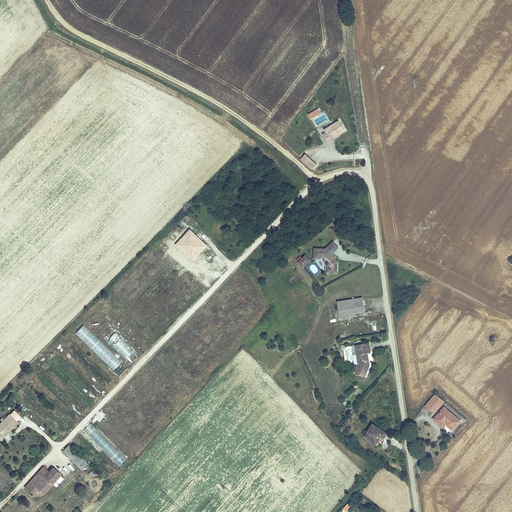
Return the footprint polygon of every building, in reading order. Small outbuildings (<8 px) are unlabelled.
[(310,119),(321,113),(318,108),(307,114),(310,119)] [(337,134),(345,130),(339,120),(324,129),(326,132),(322,134),(327,142),(331,140),(330,138),(337,134)] [(311,168),(316,163),(305,152),(300,157),(311,168)] [(315,243),(315,252),(322,252),(324,250),(327,253),(325,255),(328,259),(328,266),(338,266),(338,255),(331,248),(339,240),(333,235),(326,242),(315,243)] [(299,257),(302,260),(309,252),(306,250),(299,257)] [(309,252),(302,260),(304,262),(312,255),(309,252)] [(361,298),(336,303),(338,313),(363,308),(361,298)] [(112,312),(109,315),(122,328),(125,324),(112,312)] [(98,332),(131,364),(139,356),(106,323),(98,332)] [(75,333),(113,371),(122,362),(83,325),(75,333)] [(70,338),(62,347),(106,390),(115,382),(70,338)] [(368,350),(371,349),(369,340),(359,342),(360,348),(356,349),(359,362),(355,371),(366,375),(370,362),(368,350)] [(48,360),(94,403),(102,395),(56,351),(48,360)] [(90,406),(46,362),(38,370),(82,415),(90,406)] [(122,363),(114,371),(119,376),(126,368),(122,363)] [(70,423),(78,414),(33,373),(25,381),(70,423)] [(24,384),(16,393),(61,437),(69,428),(24,384)] [(435,392),(426,403),(433,410),(444,399),(435,392)] [(444,405),(433,417),(440,422),(442,419),(453,428),(460,419),(444,405)] [(0,436),(3,439),(16,425),(8,417),(3,423),(1,421),(0,422),(0,424),(1,425),(0,426),(0,436)] [(84,431),(116,464),(123,457),(91,424),(84,431)] [(374,425),(365,438),(377,446),(382,438),(384,439),(387,434),(374,425)] [(72,442),(99,464),(105,457),(78,435),(72,442)] [(83,470),(90,464),(71,446),(64,452),(83,470)] [(45,478),(49,473),(44,468),(40,473),(45,478)] [(31,482),(42,493),(43,494),(62,475),(54,469),(49,473),(45,478),(40,473),(31,482)] [(31,482),(27,487),(37,497),(42,493),(31,482)] [(347,503),(342,509),(344,511),(346,511),(351,507),(347,503)]
